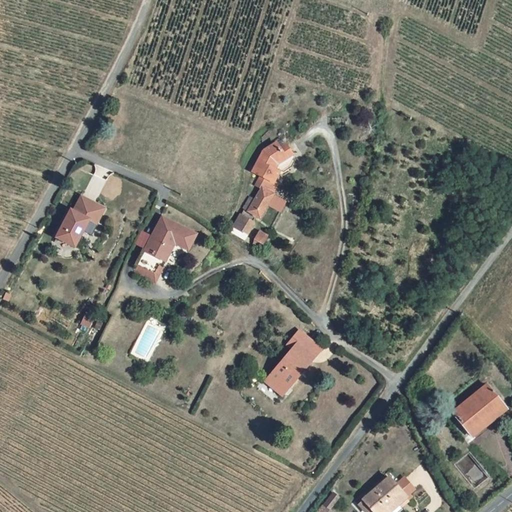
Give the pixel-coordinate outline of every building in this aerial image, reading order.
[(253,171),(260,174),(275,182),(281,170),(284,172),(286,169),(293,165),(281,148),(276,141),(262,150),(253,171)] [(286,144),(281,148),(293,165),(296,158),(286,144)] [(274,193),(278,183),(275,182),(260,174),(256,184),(263,188),(274,193)] [(263,188),(252,211),(263,216),(274,193),(263,188)] [(96,221),(104,206),(81,193),(73,208),(71,206),(56,233),(74,243),(88,217),(96,221)] [(233,231),(247,238),(255,221),(240,214),(233,231)] [(137,269),(155,277),(172,241),(190,250),(199,232),(163,215),(137,269)] [(269,235),(259,231),(253,243),(259,247),(261,243),(264,244),(269,235)] [(137,269),(134,276),(151,284),(155,277),(137,269)] [(79,329),(90,333),(95,318),(85,314),(79,329)] [(264,383),(274,392),(282,383),(288,388),(308,365),(303,360),(316,346),(301,332),(288,346),(293,351),(264,383)] [(316,346),(303,360),(308,365),(321,350),(316,346)] [(288,388),(282,383),(274,392),(280,397),(288,388)] [(505,407),(487,385),(447,418),(463,437),(469,432),(472,435),(505,407)] [(392,476),(367,499),(378,511),(391,511),(410,496),(392,476)] [(331,511),(341,498),(332,491),(316,511),(331,511)]
